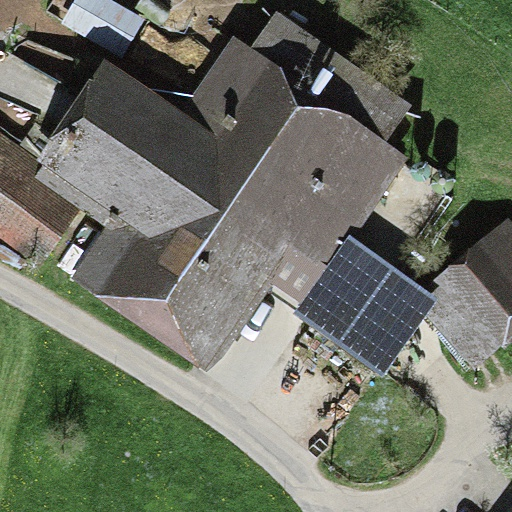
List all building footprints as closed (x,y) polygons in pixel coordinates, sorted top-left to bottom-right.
[(100,0),(80,0),(68,23),(121,53),(139,22),(100,0)] [(206,338),(277,236),(321,267),(396,159),(378,147),(404,111),(279,19),(253,55),(239,45),(179,126),(82,59),(22,145),(59,172),(53,181),(114,225),(91,258),(206,338)] [(0,159),(0,226),(43,258),(75,214),(0,159)] [(511,335),(511,228),(507,222),(416,299),(475,366),(511,335)] [(366,390),(394,351),(321,298),(293,337),(366,390)]
